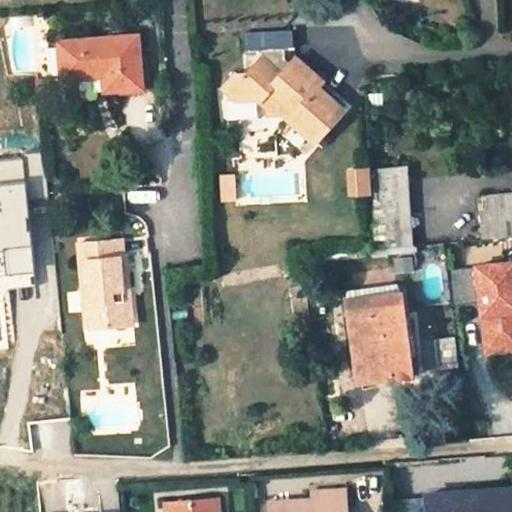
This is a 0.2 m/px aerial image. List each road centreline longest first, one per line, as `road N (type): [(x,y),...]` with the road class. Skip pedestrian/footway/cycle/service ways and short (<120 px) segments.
road 1 (residential): [(39,462),(104,471),(511,446)]
road 2 (residential): [(172,0),(185,243)]
road 3 (unknown): [(358,0),(375,38),(403,53),(511,51)]
